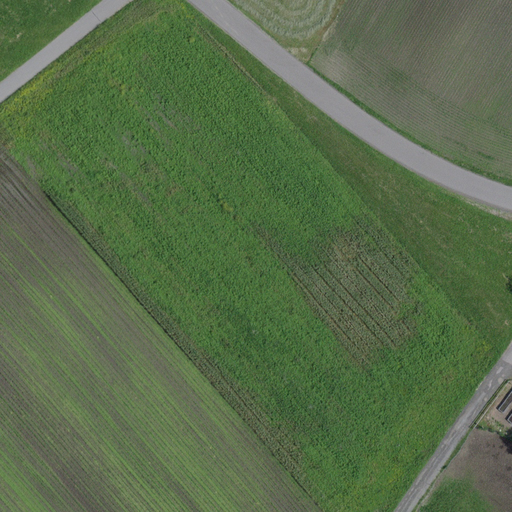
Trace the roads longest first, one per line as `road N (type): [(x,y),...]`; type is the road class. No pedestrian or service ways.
road 1 (residential): [(511,195),(447,169),(219,0)]
road 2 (track): [(408,511),(511,356)]
road 3 (track): [(118,0),(0,96)]
